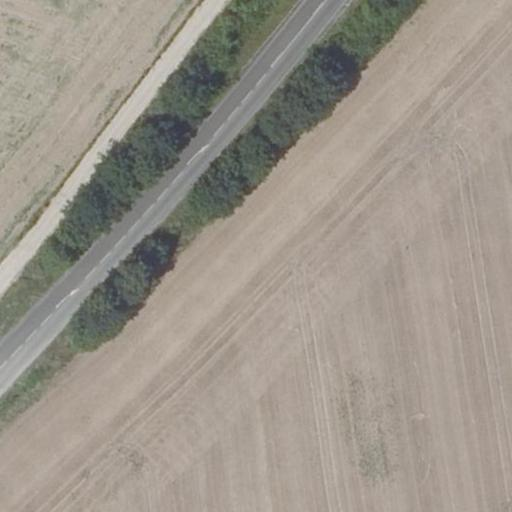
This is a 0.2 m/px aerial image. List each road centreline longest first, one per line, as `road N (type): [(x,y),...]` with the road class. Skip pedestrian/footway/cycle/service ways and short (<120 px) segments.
road 1 (tertiary): [(0,362),(326,0)]
road 2 (track): [(0,283),(221,0)]
